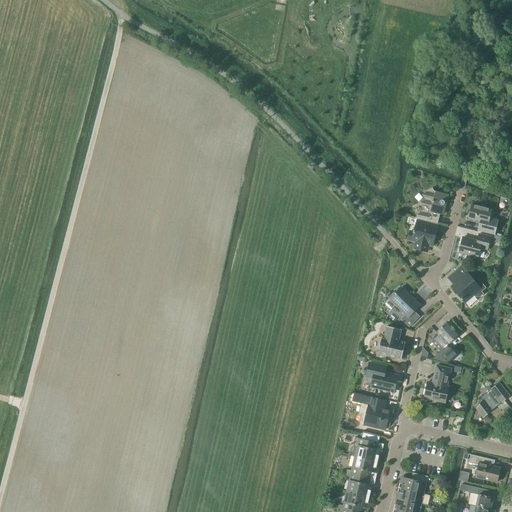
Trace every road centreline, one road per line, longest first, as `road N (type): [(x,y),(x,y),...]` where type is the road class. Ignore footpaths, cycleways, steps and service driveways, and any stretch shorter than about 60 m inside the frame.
road 1 (track): [(122,16),(0,495)]
road 2 (residential): [(511,362),(490,355),(427,280),(442,266),(461,193)]
